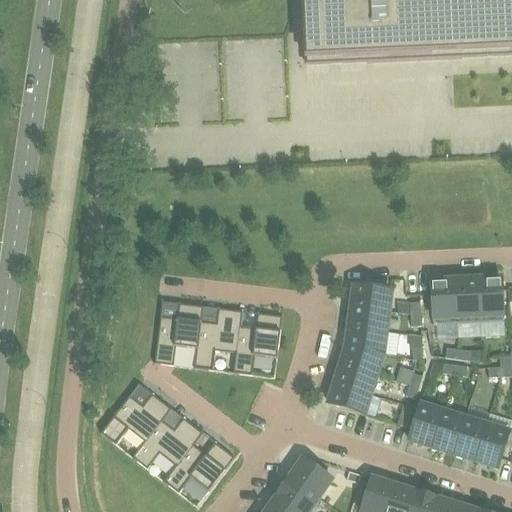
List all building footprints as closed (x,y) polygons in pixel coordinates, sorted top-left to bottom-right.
[(511,0),(303,0),(306,66),(446,59),(511,56),(511,0)] [(478,281),(480,325),(504,324),(502,280),(478,281)] [(478,281),(455,282),(457,326),(480,325),(478,281)] [(457,326),(455,282),(431,283),(433,327),(457,326)] [(355,288),(352,309),(388,314),(391,292),(355,288)] [(411,317),(421,316),(420,304),(410,305),(411,317)] [(195,371),(203,309),(179,306),(177,321),(161,319),(155,366),(174,368),(176,348),(197,351),(194,371),(195,371)] [(233,375),(234,376),(242,314),(218,311),(216,326),(202,324),(204,309),(203,309),(195,371),(213,373),(216,353),(236,356),(233,375)] [(350,329),(386,334),(388,314),(352,309),(350,329)] [(277,361),(282,319),(258,316),(256,331),(241,329),(243,314),(242,314),(234,376),(252,378),(255,358),(277,361)] [(421,316),(411,317),(411,329),(421,328),(421,316)] [(350,329),(347,348),(383,356),(386,334),(350,329)] [(376,377),(383,356),(347,348),(342,366),(376,377)] [(413,362),(423,362),(422,350),(412,350),(413,362)] [(445,360),(457,361),(458,351),(447,350),(445,360)] [(458,351),(457,361),(469,363),(471,353),(458,351)] [(500,359),(500,369),(511,368),(511,359),(500,359)] [(454,377),(455,367),(444,365),(443,375),(454,377)] [(342,366),(336,385),(370,396),(376,377),(342,366)] [(466,379),(468,369),(455,367),(454,377),(466,379)] [(511,368),(500,369),(501,379),(511,378),(511,368)] [(489,380),(501,379),(500,369),(488,370),(489,380)] [(409,387),(419,390),(423,378),(413,375),(409,387)] [(370,396),(336,385),(329,406),(364,417),(370,396)] [(419,390),(409,387),(406,398),(415,401),(419,390)] [(101,436),(116,447),(128,432),(145,444),(132,460),(133,461),(171,411),(152,397),(143,409),(130,399),(101,435),(101,436)] [(443,414),(420,407),(409,442),(432,449),(443,414)] [(165,485),(203,435),(184,421),(174,433),(163,424),(172,412),(171,411),(133,461),(148,472),(160,456),(176,468),(164,484),(165,485)] [(432,449),(454,455),(464,421),(443,414),(432,449)] [(410,418),(401,415),(397,426),(407,429),(410,418)] [(464,421),(454,455),(475,462),(486,427),(464,421)] [(486,427),(475,462),(498,469),(509,435),(486,427)] [(203,435),(165,485),(179,496),(191,480),(209,494),(235,460),(215,445),(206,457),(194,448),(203,436),(203,435)] [(319,500),(332,481),(303,461),(290,480),(319,500)] [(349,474),(347,482),(358,486),(361,478),(349,474)] [(295,511),(310,511),(319,500),(290,480),(277,499),(295,511)] [(371,480),(361,511),(386,511),(394,487),(371,480)] [(409,511),(416,494),(394,487),(386,511),(409,511)] [(433,511),(437,501),(416,494),(409,511),(433,511)] [(295,511),(277,499),(267,511),(295,511)] [(457,511),(459,507),(437,501),(433,511),(457,511)]
